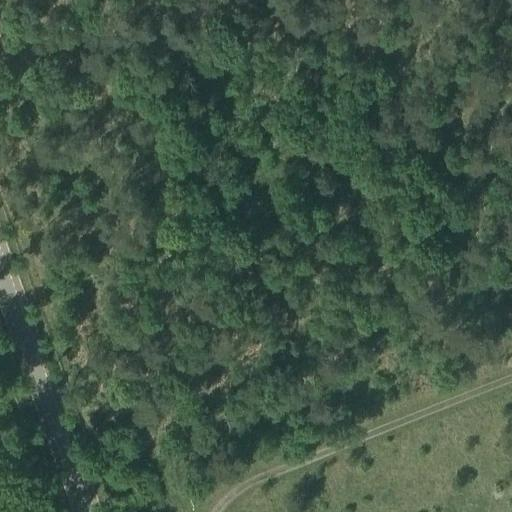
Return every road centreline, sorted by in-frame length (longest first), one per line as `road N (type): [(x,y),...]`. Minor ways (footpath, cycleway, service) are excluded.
road 1 (track): [(204,511),(213,497),(266,472),(511,379)]
road 2 (secondary): [(86,511),(0,271)]
